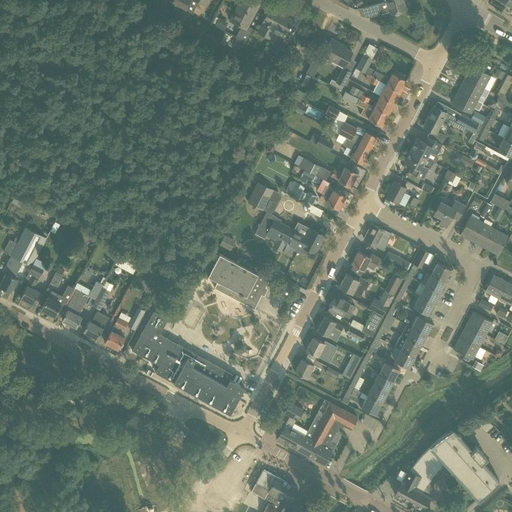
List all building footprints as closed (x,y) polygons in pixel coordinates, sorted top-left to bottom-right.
[(181,0),(178,7),(173,16),(180,19),(184,10),(185,11),(185,9),(192,13),(198,1),(205,4),(207,0),(181,0)] [(253,28),(248,26),(260,3),(254,0),(242,0),(240,5),(238,4),(235,10),(229,20),(241,26),(236,36),(237,37),(244,41),(245,41),(253,28)] [(406,10),(403,0),(388,0),(386,1),(368,6),(371,16),(389,11),(389,14),(406,10)] [(286,34),(293,20),(270,8),(263,22),(264,22),(258,32),(269,38),(275,28),(286,34)] [(215,25),(221,28),(225,21),(219,18),(216,24),(215,25)] [(417,30),(412,36),(417,41),(423,35),(417,30)] [(244,41),(237,37),(234,43),(241,46),(244,41)] [(344,67),(347,61),(352,52),(340,46),(341,44),(331,38),(318,62),(325,65),(332,60),(344,67)] [(476,41),(474,45),(485,51),(487,46),(476,41)] [(281,60),(287,48),(280,44),(274,56),(281,60)] [(374,70),(368,67),(372,59),(364,54),(356,68),(367,74),(378,80),(386,84),(400,91),(406,79),(392,72),(389,77),(381,74),(374,70)] [(467,73),(465,78),(484,88),(490,75),(471,65),(471,66),(472,66),(470,71),(471,72),(470,74),(467,73)] [(343,85),(350,72),(342,68),(335,81),(343,85)] [(501,79),(504,73),(497,69),(494,75),(501,79)] [(305,87),(311,76),(306,74),(301,85),(305,87)] [(378,80),(371,76),(369,81),(376,85),(378,80)] [(461,85),(458,90),(477,100),(484,88),(465,78),(464,78),(466,79),(463,84),(465,84),(464,86),(461,85)] [(400,91),(386,84),(380,95),(394,102),(400,91)] [(359,99),(367,103),(369,98),(362,94),(363,92),(352,86),(348,93),(355,97),(359,99)] [(471,113),(477,100),(458,90),(459,91),(457,96),(458,97),(457,99),(454,97),(451,103),(471,113)] [(355,97),(348,93),(345,91),(344,92),(342,97),(352,102),(355,97)] [(497,100),(503,103),(511,107),(511,102),(505,99),(506,96),(504,94),(500,93),(497,99),(497,100)] [(394,102),(380,95),(374,107),(388,114),(394,102)] [(288,105),(287,106),(297,112),(301,104),(291,99),(288,105)] [(367,103),(359,99),(356,104),(363,108),(360,113),(381,125),(388,114),(374,107),(367,103)] [(496,102),(491,99),(487,105),(493,108),(496,102)] [(328,104),(323,113),(334,118),(338,110),(328,104)] [(463,130),(464,127),(477,134),(481,126),(478,124),(479,123),(471,119),(446,105),(443,111),(434,106),(423,127),(430,130),(427,136),(441,143),(446,135),(437,131),(443,119),(463,130)] [(494,119),(500,107),(496,105),(490,116),(494,119)] [(471,119),(478,122),(481,116),(482,114),(475,111),(471,119)] [(490,116),(485,127),(489,130),(494,119),(490,116)] [(346,138),(369,150),(376,136),(357,126),(356,128),(343,121),(337,133),(338,134),(346,138)] [(483,141),(489,130),(485,127),(479,138),(483,141)] [(274,139),(280,142),(283,134),(279,132),(278,132),(274,139)] [(346,138),(338,134),(335,140),(343,144),(346,138)] [(314,143),(327,151),(332,143),(318,136),(314,143)] [(417,138),(410,150),(432,161),(435,163),(438,158),(436,153),(441,143),(427,136),(430,138),(427,143),(417,138)] [(498,149),(511,156),(511,154),(511,141),(504,137),(498,149)] [(346,155),(362,163),(369,150),(346,138),(343,144),(342,145),(350,148),(346,155)] [(429,167),(432,161),(410,150),(404,162),(411,165),(409,171),(423,179),(429,167)] [(315,174),(319,166),(298,155),(294,163),(299,165),(298,166),(315,174)] [(460,161),(466,164),(470,166),(471,164),(473,160),(463,155),(460,161)] [(331,176),(350,186),(357,173),(345,166),(341,173),(334,169),(331,176)] [(300,174),(312,180),(315,175),(306,170),(302,169),(300,174)] [(451,182),(455,175),(455,174),(448,170),(444,178),(448,180),(451,182)] [(258,181),(254,189),(269,197),(273,189),(258,181)] [(293,181),(292,182),(290,181),(285,190),(312,204),(316,196),(307,191),(306,192),(303,191),(297,188),(300,184),(293,181)] [(406,187),(394,181),(386,197),(398,203),(406,187)] [(423,183),(421,187),(430,192),(432,188),(423,183)] [(338,208),(345,195),(326,185),(319,198),(326,201),(326,202),(338,208)] [(269,197),(254,189),(247,201),(263,209),(269,197)] [(23,208),(28,199),(16,192),(11,201),(23,208)] [(407,202),(409,203),(414,206),(418,200),(412,197),(410,196),(407,202)] [(506,210),(508,205),(510,201),(502,197),(497,205),(506,210)] [(440,201),(433,213),(442,218),(439,223),(446,227),(451,216),(458,219),(465,206),(454,200),(450,206),(440,201)] [(492,205),(487,203),(480,215),(484,217),(489,209),(492,205)] [(310,209),(309,211),(320,217),(323,211),(310,204),(308,207),(310,209)] [(504,210),(498,207),(492,218),(498,221),(504,210)] [(294,229),(274,219),(276,216),(266,211),(259,224),(255,233),(264,238),(265,235),(286,245),(294,229)] [(472,241),(482,222),(470,215),(460,234),(460,235),(461,233),(466,236),(467,235),(469,236),(467,238),(472,241)] [(480,245),(485,248),(495,229),(482,222),(472,241),(473,241),(473,240),(478,242),(479,241),(481,242),(480,245)] [(376,246),(384,230),(372,223),(364,239),(376,246)] [(81,225),(77,233),(87,238),(91,230),(81,225)] [(38,252),(46,237),(25,226),(18,239),(10,255),(11,255),(3,271),(6,273),(0,283),(0,286),(11,292),(18,279),(13,277),(22,261),(28,264),(29,262),(32,263),(36,257),(38,252)] [(306,236),(294,229),(286,245),(297,251),(301,245),(315,253),(324,235),(310,228),(306,236)] [(508,236),(495,229),(485,248),(486,246),(491,249),(491,248),(493,249),(492,251),(497,254),(508,236)] [(55,233),(50,231),(46,240),(50,242),(55,233)] [(225,234),(219,244),(230,250),(236,240),(225,234)] [(10,255),(18,239),(15,237),(13,241),(10,239),(3,251),(10,255)] [(78,248),(76,246),(73,246),(70,248),(70,251),(72,254),(76,254),(78,251),(78,248)] [(413,264),(417,266),(421,268),(429,252),(421,248),(413,264)] [(122,250),(115,264),(132,273),(140,259),(122,250)] [(371,253),(369,257),(358,250),(351,263),(363,270),(366,265),(372,268),(374,265),(381,268),(385,261),(371,253)] [(383,259),(405,271),(410,262),(408,261),(394,254),(388,251),(383,259)] [(257,264),(254,271),(219,253),(208,275),(218,281),(214,288),(254,309),(273,273),(257,264)] [(145,260),(141,267),(152,272),(155,265),(145,260)] [(451,269),(437,262),(431,273),(445,280),(451,269)] [(33,288),(43,269),(32,263),(29,270),(30,270),(26,278),(29,280),(20,297),(33,304),(39,292),(33,288)] [(57,285),(65,269),(58,266),(51,282),(57,285)] [(191,266),(188,272),(195,276),(198,270),(191,266)] [(360,276),(359,279),(346,273),(339,286),(352,293),(359,297),(363,289),(365,290),(369,281),(360,276)] [(445,280),(431,273),(425,284),(439,291),(445,280)] [(393,294),(399,283),(402,279),(393,274),(385,289),(393,294)] [(498,297),(506,281),(493,274),(485,291),(498,297)] [(96,280),(91,290),(88,295),(95,299),(103,284),(96,280)] [(511,304),(511,301),(511,284),(506,281),(498,297),(511,304)] [(55,316),(61,304),(64,306),(74,288),(68,284),(61,296),(51,290),(48,297),(48,296),(41,308),(55,316)] [(439,291),(425,284),(419,295),(433,302),(439,291)] [(99,310),(109,290),(103,287),(93,306),(99,310)] [(67,309),(62,319),(76,327),(81,317),(78,315),(88,295),(76,289),(65,308),(67,309)] [(328,307),(330,308),(337,312),(349,318),(355,306),(348,303),(349,302),(343,299),(343,298),(337,295),(337,296),(334,295),(328,307)] [(433,302),(419,295),(413,306),(427,313),(433,302)] [(383,314),(388,305),(373,298),(369,307),(383,314)] [(478,304),(490,311),(493,305),(481,299),(478,304)] [(397,305),(393,302),(387,313),(391,316),(397,305)] [(128,326),(134,329),(144,310),(138,307),(128,326)] [(337,312),(330,308),(327,312),(335,316),(337,312)] [(499,308),(495,314),(502,318),(503,318),(506,311),(499,308)] [(83,331),(97,338),(109,316),(97,310),(91,322),(88,320),(83,331)] [(244,387),(244,386),(229,378),(228,381),(219,376),(224,369),(223,368),(222,369),(214,365),(214,364),(211,363),(197,356),(198,355),(190,351),(190,352),(168,340),(169,339),(168,338),(168,339),(159,334),(168,318),(153,310),(132,350),(159,364),(155,372),(156,372),(173,381),(173,382),(174,382),(229,412),(230,413),(244,387)] [(372,336),(383,315),(373,310),(362,331),(372,336)] [(467,324),(486,334),(492,321),(473,311),(473,312),(474,313),(472,317),(473,318),(472,320),(469,319),(467,324)] [(118,333),(121,328),(124,329),(128,322),(128,321),(130,317),(121,312),(119,316),(118,316),(104,342),(118,349),(124,336),(118,333)] [(381,324),(385,327),(391,316),(387,313),(381,324)] [(335,321),(324,315),(316,329),(327,335),(331,328),(339,333),(343,326),(335,322),(335,321)] [(426,334),(432,322),(418,315),(412,326),(407,323),(426,334)] [(393,324),(402,329),(405,323),(397,318),(393,324)] [(407,323),(401,335),(420,345),(426,334),(407,323)] [(385,327),(381,324),(376,335),(380,338),(383,332),(387,334),(389,329),(385,327)] [(463,331),(460,336),(479,347),(486,334),(467,324),(466,324),(468,325),(465,330),(467,331),(465,333),(463,331)] [(364,333),(349,325),(345,333),(360,340),(364,333)] [(498,340),(504,343),(508,336),(502,333),(498,340)] [(374,349),(380,338),(376,335),(370,347),(374,349)] [(414,356),(420,345),(401,335),(395,346),(400,348),(400,349),(414,356)] [(324,342),(313,336),(306,350),(323,359),(330,346),(324,343),(324,342)] [(472,359),(479,347),(460,336),(460,337),(461,337),(458,342),(460,343),(459,345),(456,343),(453,349),(472,359)] [(361,363),(365,365),(371,354),(372,351),(368,349),(361,363)] [(394,360),(408,367),(414,356),(400,349),(394,360)] [(353,353),(347,364),(355,368),(360,357),(353,353)] [(313,364),(301,358),(294,371),(313,381),(317,374),(310,371),(313,364)] [(384,361),(379,372),(392,380),(398,369),(384,361)] [(472,367),(480,371),(483,365),(475,361),(472,366),(472,367)] [(355,374),(359,377),(365,365),(361,363),(355,374)] [(325,371),(336,377),(338,373),(327,366),(325,371)] [(387,391),(392,380),(379,372),(373,384),(387,391)] [(231,379),(240,384),(243,379),(234,374),(231,379)] [(349,385),(354,387),(359,377),(355,374),(349,385)] [(367,395),(381,402),(387,391),(373,384),(367,395)] [(360,391),(358,390),(354,387),(349,385),(344,396),(348,399),(351,392),(357,395),(360,391)] [(375,413),(381,402),(367,395),(361,406),(375,413)] [(290,402),(284,412),(290,415),(277,438),(296,449),(304,435),(291,428),(302,409),(290,402)] [(323,463),(324,464),(331,451),(335,444),(329,441),(336,428),(332,425),(335,419),(345,424),(344,425),(350,428),(356,416),(329,402),(321,416),(309,438),(317,443),(310,456),(312,457),(314,459),(315,458),(319,461),(322,463),(322,462),(323,463)] [(304,435),(296,449),(299,450),(299,451),(302,452),(303,452),(305,454),(309,456),(310,456),(317,443),(309,438),(321,416),(316,413),(304,436),(304,435)] [(493,425),(485,416),(480,418),(475,420),(486,432),(493,425)] [(430,446),(446,464),(447,464),(478,499),(499,480),(481,461),(486,457),(475,446),(471,450),(453,429),(450,431),(447,433),(443,435),(440,438),(437,440),(433,443),(430,445),(430,446)] [(413,465),(411,469),(410,470),(408,470),(402,481),(401,481),(394,493),(423,509),(429,496),(424,493),(427,487),(429,484),(431,481),(434,478),(436,475),(438,472),(441,469),(444,467),(446,464),(430,446),(426,450),(423,453),(421,456),(418,459),(415,462),(413,465)] [(285,510),(297,488),(276,476),(275,476),(263,469),(261,473),(255,470),(252,475),(258,478),(251,490),(271,501),(273,502),(273,503),(278,506),(276,508),(268,503),(262,511),(290,511),(288,510),(287,511),(285,510)]
